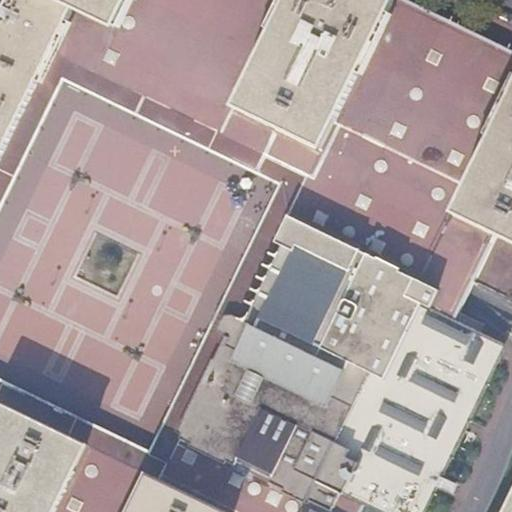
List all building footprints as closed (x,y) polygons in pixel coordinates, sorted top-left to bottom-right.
[(53,48),(90,66),(122,0),(1,0),(0,2),(0,155),(35,84),(50,53),(53,48)] [(281,161),(305,172),(293,197),(339,220),(413,68),(437,15),(422,8),(406,0),(147,0),(111,76),(281,161)] [(442,161),(498,45),(457,25),(411,120),(418,123),(408,144),(442,161)] [(88,71),(90,66),(53,48),(50,53),(88,71)] [(197,398),(227,336),(235,319),(237,315),(284,216),(293,197),(305,172),(281,161),(111,76),(90,66),(88,71),(50,53),(35,84),(0,155),(0,405),(58,433),(91,449),(98,452),(106,456),(108,457),(158,480),(167,462),(177,440),(197,398)] [(495,102),(498,103),(511,75),(511,71),(510,71),(495,102)] [(511,238),(511,75),(498,103),(423,259),(461,277),(453,297),(461,301),(495,231),(511,238)] [(400,249),(437,171),(396,152),(360,229),(400,249)] [(339,244),(284,216),(237,315),(235,319),(290,345),(339,244)] [(358,346),(394,270),(354,251),(304,352),(310,355),(314,347),(332,356),(340,339),(358,346)] [(498,348),(497,347),(498,343),(430,309),(438,290),(414,279),(373,364),(361,359),(353,376),(345,372),(337,389),(345,394),(335,414),(345,419),(306,501),(328,511),(336,496),(360,508),(362,502),(383,511),(420,511),(424,504),(421,502),(447,448),(450,450),(461,426),(459,425),(484,371),(487,372),(498,348)] [(197,398),(177,440),(232,466),(282,363),(227,336),(197,398)] [(301,372),(296,369),(245,472),(288,493),(324,417),(307,409),(316,389),(299,380),(301,372)] [(461,426),(487,372),(484,371),(459,425),(461,426)] [(0,511),(61,511),(91,449),(58,433),(0,405),(0,511)] [(421,502),(424,504),(450,450),(447,448),(421,502)] [(158,480),(108,457),(81,511),(256,511),(259,506),(167,462),(158,480)]
